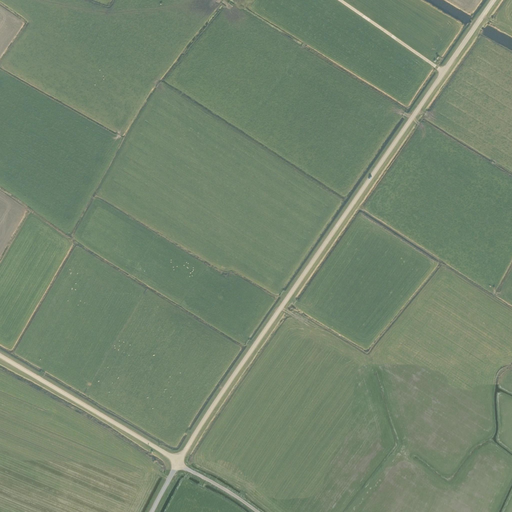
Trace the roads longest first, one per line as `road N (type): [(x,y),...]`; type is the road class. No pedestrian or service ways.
road 1 (unclassified): [(177,462),(493,0)]
road 2 (unclassified): [(177,462),(0,355)]
